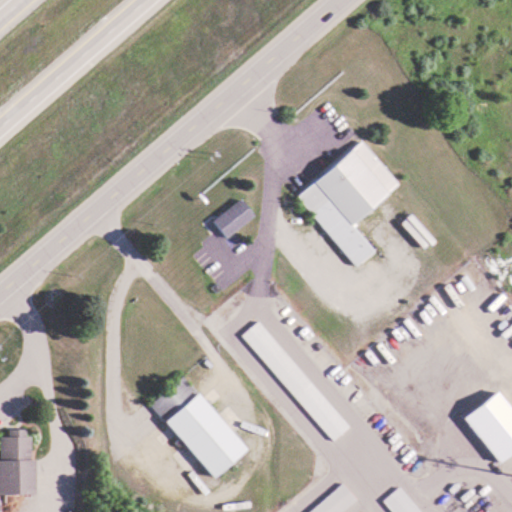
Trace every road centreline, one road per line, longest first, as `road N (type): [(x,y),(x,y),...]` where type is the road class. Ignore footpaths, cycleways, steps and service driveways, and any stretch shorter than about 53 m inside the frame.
road 1 (tertiary): [(0,286),(336,0)]
road 2 (motorway): [(0,122),(141,0)]
